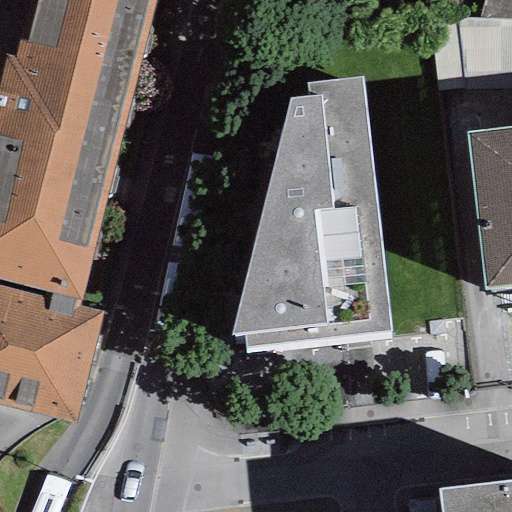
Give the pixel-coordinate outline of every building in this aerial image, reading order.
[(20,0),(0,79),(0,267),(79,287),(153,0),(20,0)] [(307,83),(287,85),(230,320),(244,318),(244,335),(390,318),(361,65),(306,72),(307,83)] [(511,130),(466,136),(486,291),(511,287),(511,130)] [(79,287),(0,267),(0,393),(74,412),(101,302),(76,296),(79,287)] [(511,511),(511,463),(436,472),(439,497),(416,500),(417,505),(406,506),(406,511),(511,511)]
